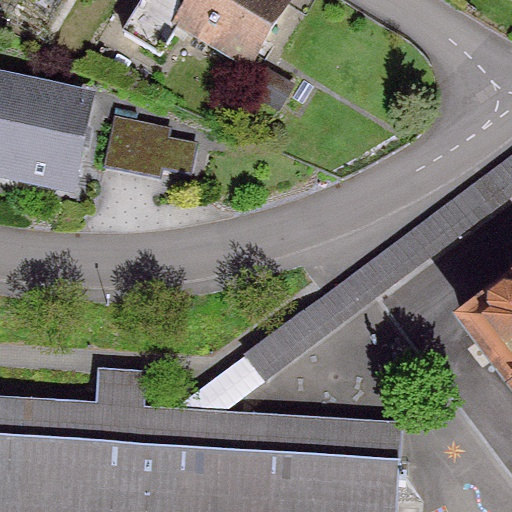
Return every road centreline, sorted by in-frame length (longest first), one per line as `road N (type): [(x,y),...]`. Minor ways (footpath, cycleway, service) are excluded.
road 1 (residential): [(511,109),(298,231),(181,259),(76,266),(0,256)]
road 2 (residential): [(402,0),(511,78)]
